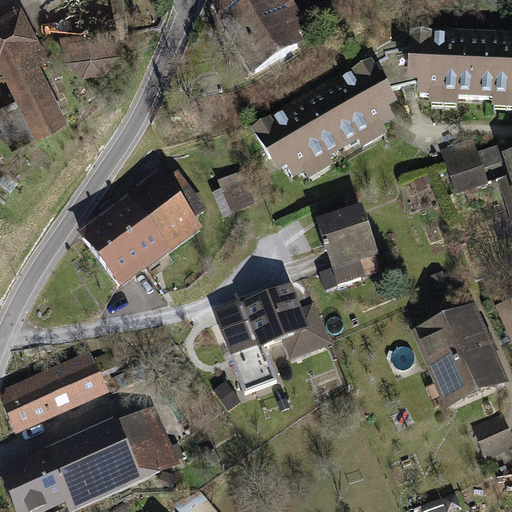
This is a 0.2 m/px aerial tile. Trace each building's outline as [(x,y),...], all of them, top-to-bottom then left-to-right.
[(311,32),(293,0),(208,0),(254,79),(307,49),(300,38),(311,32)] [(24,2),(0,14),(0,63),(36,133),(70,115),(40,59),(51,54),(24,2)] [(122,26),(66,33),(71,69),(127,62),(122,26)] [(511,105),(511,40),(411,39),(409,103),(511,105)] [(400,115),(367,59),(251,126),(283,182),(400,115)] [(490,185),(477,152),(445,164),(458,198),(490,185)] [(511,156),(509,158),(511,169),(511,171),(498,176),(511,222),(511,156)] [(259,208),(242,172),(218,183),(235,219),(259,208)] [(203,232),(163,174),(84,229),(125,287),(203,232)] [(384,260),(365,209),(317,227),(337,278),(384,260)] [(297,291),(247,309),(262,351),(280,344),(286,359),(330,344),(316,305),(304,309),(297,291)] [(244,301),(210,313),(228,363),(262,351),(247,309),(244,301)] [(511,305),(498,311),(511,344),(511,305)] [(445,413),(510,386),(478,307),(413,334),(445,413)] [(111,395),(94,358),(18,393),(35,431),(111,395)] [(59,511),(177,462),(154,408),(0,474),(0,479),(13,511),(59,511)] [(511,448),(511,438),(500,415),(473,429),(489,460),(511,448)] [(220,511),(203,497),(189,511),(220,511)] [(438,511),(434,501),(409,511),(438,511)]
